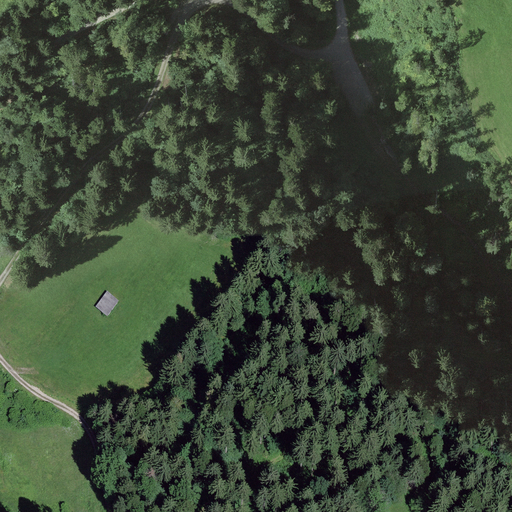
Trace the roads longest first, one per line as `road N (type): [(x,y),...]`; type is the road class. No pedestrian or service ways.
road 1 (track): [(81,0),(55,19),(49,170),(0,279)]
road 2 (track): [(0,345),(36,373),(66,416),(90,511)]
road 3 (track): [(333,0),(339,44),(316,57),(228,0)]
